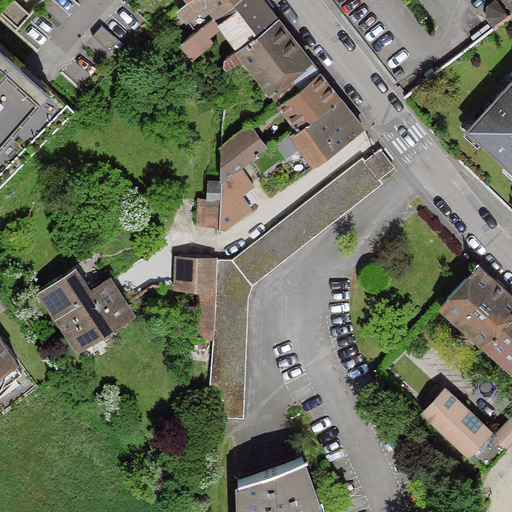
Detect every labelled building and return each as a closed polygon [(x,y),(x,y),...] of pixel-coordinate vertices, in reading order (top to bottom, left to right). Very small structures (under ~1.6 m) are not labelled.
[(188,0),(181,7),(198,28),(201,26),(211,19),(216,14),(234,0),(188,0)] [(264,0),(234,0),(216,14),(240,44),(278,17),(264,0)] [(281,99),(320,70),(278,17),(240,44),(227,54),(227,68),(248,54),(281,99)] [(211,19),(201,26),(210,35),(218,28),(211,19)] [(122,39),(106,23),(95,34),(112,50),(122,39)] [(189,36),(181,41),(192,56),(213,40),(210,35),(201,26),(198,28),(189,36)] [(73,112),(0,44),(0,58),(66,119),(73,112)] [(0,58),(0,186),(66,119),(0,58)] [(320,70),(281,99),(281,100),(293,116),(277,128),(281,135),(289,130),(339,94),(320,70)] [(222,96),(227,92),(227,78),(216,87),(222,96)] [(511,82),(474,124),(511,160),(511,82)] [(339,94),(289,130),(314,163),(365,127),(339,94)] [(255,119),(249,123),(253,128),(259,123),(255,119)] [(253,128),(249,123),(222,145),(220,180),(222,178),(226,175),(265,146),(253,128)] [(230,256),(217,256),(215,288),(211,363),(208,412),(207,417),(235,419),(239,348),(241,299),(249,281),(261,272),(270,265),(296,245),(320,227),(383,179),(379,174),(395,163),(383,148),(367,159),(364,156),(299,205),(267,228),(230,256)] [(226,175),(222,178),(220,228),(223,230),(251,209),(226,175)] [(208,197),(219,197),(220,180),(209,179),(208,197)] [(218,222),(219,197),(208,197),(201,196),(199,222),(218,222)] [(215,288),(217,256),(178,255),(176,286),(199,288),(215,288)] [(444,301),(489,341),(511,316),(511,293),(479,263),(444,301)] [(72,267),(41,287),(77,346),(131,311),(109,278),(88,291),(72,267)] [(215,288),(199,288),(196,335),(186,334),(184,362),(160,361),(158,410),(204,412),(207,363),(211,363),(215,288)] [(511,316),(489,341),(511,363),(511,316)] [(0,382),(6,383),(16,376),(21,372),(13,360),(15,358),(0,336),(0,382)] [(15,379),(16,376),(6,383),(0,382),(0,397),(2,397),(5,394),(8,392),(10,389),(12,386),(14,382),(15,379)] [(510,445),(495,430),(491,426),(489,428),(448,387),(428,409),(489,467),(510,445)] [(511,412),(498,427),(511,440),(511,412)] [(511,443),(511,440),(498,427),(495,430),(510,445),(511,443)] [(321,511),(323,511),(303,454),(241,475),(251,505),(245,507),(244,511),(321,511)] [(511,511),(511,458),(485,487),(510,511),(511,511)]
